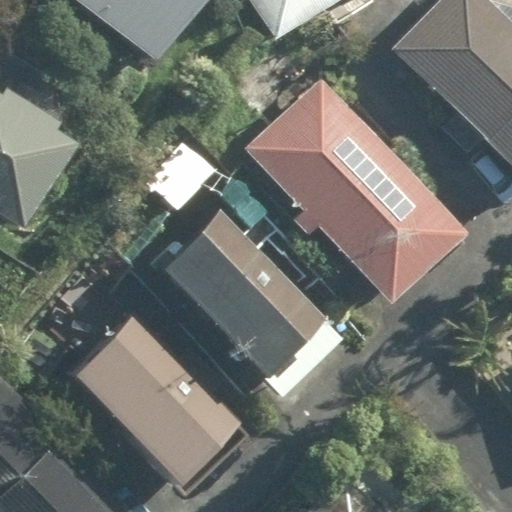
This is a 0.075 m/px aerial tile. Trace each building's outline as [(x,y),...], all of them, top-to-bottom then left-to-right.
[(62,0),(130,60),(183,0),(62,0)] [(258,0),(262,6),(250,14),(268,41),(332,0),(258,0)] [(511,29),(483,0),(435,0),(389,46),(511,171),(511,29)] [(328,92),(254,160),(383,301),(457,233),(328,92)] [(0,225),(2,226),(59,143),(0,102),(0,225)] [(211,211),(153,264),(273,395),(331,342),(211,211)] [(150,461),(168,480),(231,419),(129,314),(102,339),(99,336),(58,376),(145,466),(150,461)] [(92,511),(44,455),(58,442),(0,374),(0,511),(92,511)] [(363,511),(331,482),(304,511),(363,511)]
